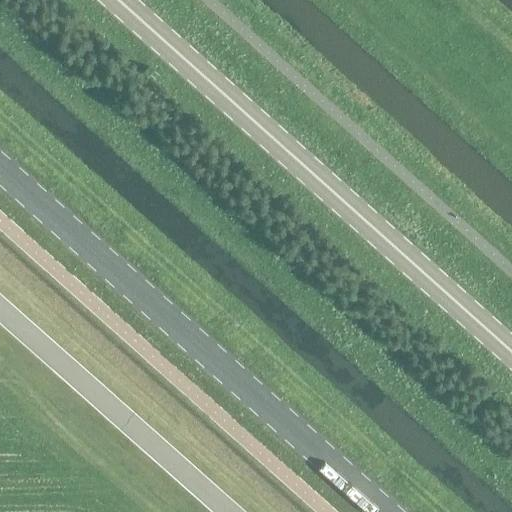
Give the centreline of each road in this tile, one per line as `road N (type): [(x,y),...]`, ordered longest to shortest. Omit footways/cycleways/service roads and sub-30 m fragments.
road 1 (secondary): [(117,0),(511,352)]
road 2 (tertiary): [(381,511),(0,171)]
